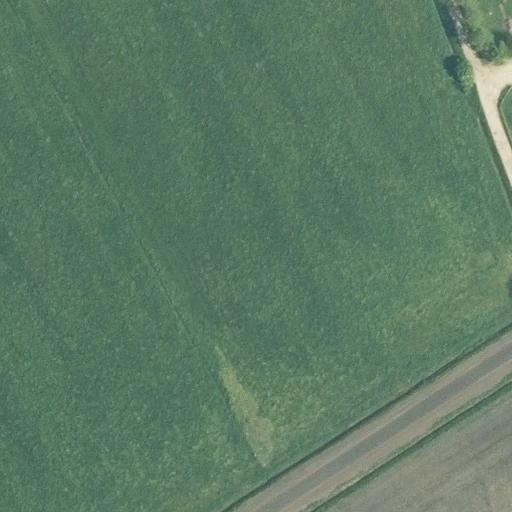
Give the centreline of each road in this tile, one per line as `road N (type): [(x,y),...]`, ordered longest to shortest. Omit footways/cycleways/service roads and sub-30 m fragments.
road 1 (unclassified): [(260,511),(511,351)]
road 2 (track): [(511,183),(444,0)]
